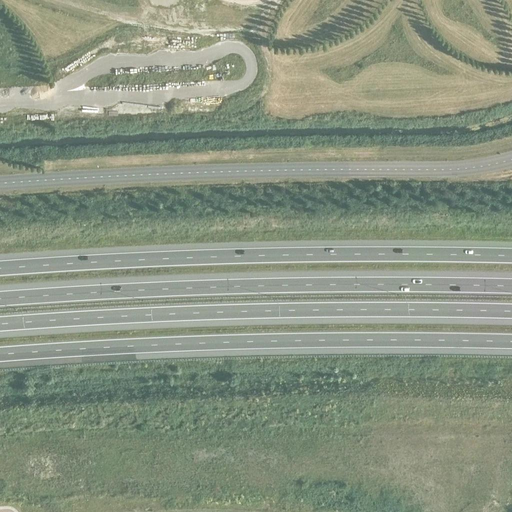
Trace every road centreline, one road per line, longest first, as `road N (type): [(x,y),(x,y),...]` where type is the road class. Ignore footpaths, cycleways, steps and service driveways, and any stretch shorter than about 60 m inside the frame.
road 1 (motorway): [(0,356),(300,341),(511,343)]
road 2 (motorway): [(511,288),(295,287),(0,301)]
road 3 (motorway): [(0,325),(299,312),(511,314)]
road 4 (motorway): [(511,257),(0,271)]
